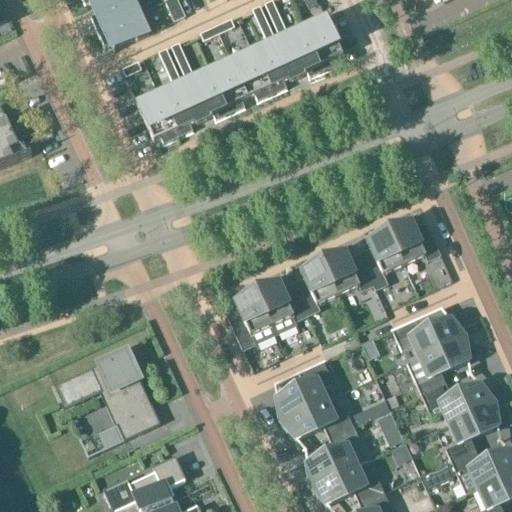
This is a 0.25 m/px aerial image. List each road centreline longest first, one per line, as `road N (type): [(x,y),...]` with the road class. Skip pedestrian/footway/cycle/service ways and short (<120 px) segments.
road 1 (tertiary): [(408,124),(153,219)]
road 2 (residential): [(132,171),(380,61)]
road 3 (tertiary): [(164,243),(418,148)]
road 4 (residential): [(511,364),(418,148)]
road 5 (residential): [(30,41),(117,233)]
road 6 (residential): [(258,0),(86,78)]
road 7 (residential): [(127,256),(202,414)]
road 8 (residential): [(233,399),(164,243)]
road 9 (tertiary): [(0,298),(127,256)]
road 10 (residential): [(285,511),(233,399)]
road 11 (tertiary): [(117,233),(0,269)]
